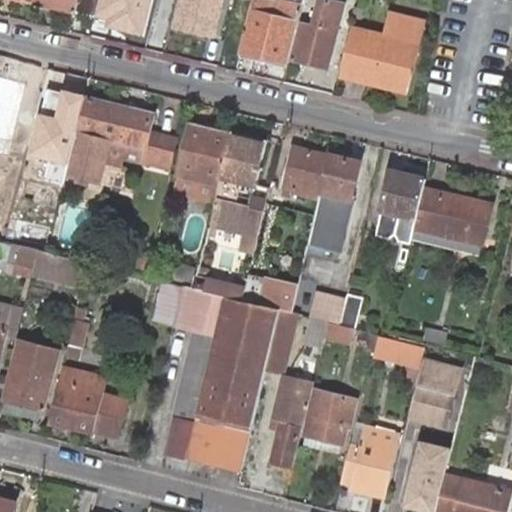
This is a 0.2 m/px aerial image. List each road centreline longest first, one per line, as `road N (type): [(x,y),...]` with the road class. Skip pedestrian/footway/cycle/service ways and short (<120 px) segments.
road 1 (residential): [(511,154),(374,130),(0,37)]
road 2 (residential): [(0,443),(266,511)]
